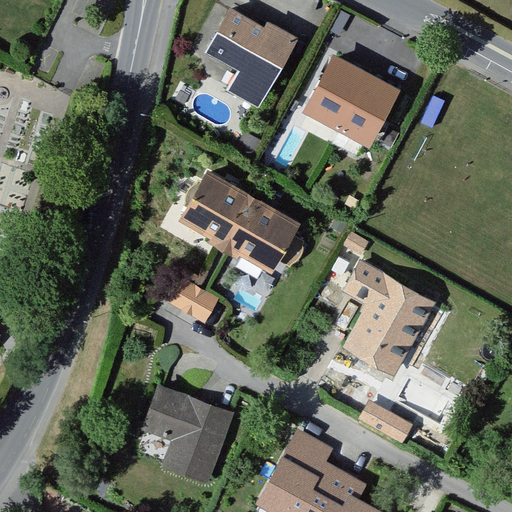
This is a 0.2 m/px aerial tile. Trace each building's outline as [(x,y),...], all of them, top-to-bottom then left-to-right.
[(261,30),(228,12),(202,58),(235,76),(224,96),(256,113),(296,41),(265,24),(261,30)] [(407,92),(339,56),(308,114),(377,150),(407,92)] [(305,224),(210,171),(182,221),(277,274),(305,224)] [(440,295),(364,253),(348,283),(370,295),(343,343),(398,373),(440,295)] [(215,290),(183,271),(169,294),(201,313),(215,290)] [(174,437),(165,463),(207,478),(231,413),(160,388),(146,427),(174,437)] [(414,417),(371,396),(362,414),(405,435),(414,417)] [(298,427),(261,495),(293,511),(380,511),(387,500),(358,484),(362,477),(322,455),(329,443),(298,427)]
